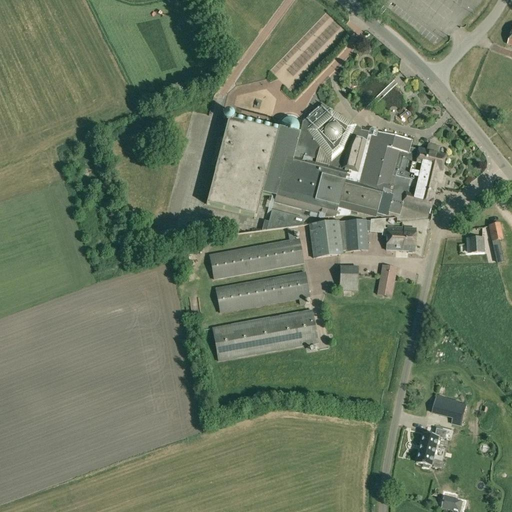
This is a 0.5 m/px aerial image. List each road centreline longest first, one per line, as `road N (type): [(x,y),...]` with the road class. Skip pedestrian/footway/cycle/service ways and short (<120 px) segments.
road 1 (unclassified): [(383,511),(440,228),(502,165)]
road 2 (unclassified): [(433,81),(341,0)]
